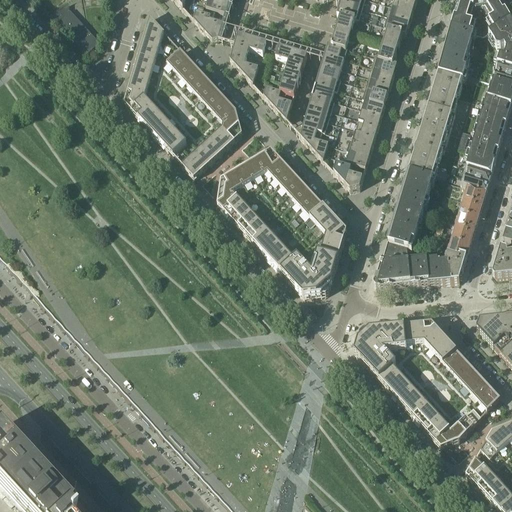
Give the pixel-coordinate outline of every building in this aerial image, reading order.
[(218,44),(231,0),(169,0),(183,14),(184,9),(197,12),(193,25),(212,46),(218,44)] [(354,13),(357,2),(350,0),(342,0),(340,8),(354,13)] [(391,34),(394,25),(397,15),(400,4),(401,0),(357,0),(357,2),(354,13),(351,22),(355,23),(355,25),(351,35),(366,40),(366,39),(370,40),(369,41),(384,45),(384,44),(387,34),(387,33),(391,34)] [(415,9),(417,0),(401,0),(400,4),(415,9)] [(483,41),(483,40),(488,37),(509,23),(504,15),(495,0),(461,0),(452,31),(474,38),(483,41)] [(412,19),(415,9),(400,4),(397,15),(412,19)] [(99,45),(94,40),(69,13),(68,12),(68,8),(69,8),(68,7),(66,8),(62,10),(58,12),(55,15),(53,16),(49,19),(85,58),(99,45)] [(351,22),(354,13),(340,8),(336,19),(340,20),(355,25),(355,23),(351,22)] [(409,29),(412,19),(397,15),(394,25),(409,29)] [(351,35),(355,25),(340,20),(336,35),(350,39),(351,35)] [(149,22),(143,44),(161,49),(164,38),(149,22)] [(511,27),(509,23),(488,37),(497,51),(500,52),(504,50),(506,54),(504,61),(500,60),(497,69),(511,73),(511,27)] [(405,40),(409,29),(394,25),(391,34),(387,33),(387,34),(402,39),(405,40)] [(452,31),(438,77),(461,85),(463,85),(470,61),(467,60),(474,38),(452,31)] [(397,53),(402,39),(387,34),(384,44),(384,45),(383,49),(397,53)] [(349,45),(349,43),(350,39),(336,35),(331,50),(346,54),(349,45)] [(161,49),(159,54),(162,57),(169,57),(166,54),(173,48),(164,38),(161,49)] [(249,54),(252,43),(238,38),(234,49),(249,54)] [(263,58),(266,47),(252,43),(249,54),(263,58)] [(350,174),(351,170),(354,159),(357,149),(360,138),(363,128),(366,118),(369,107),(373,97),(376,87),(379,76),(382,67),(378,65),(378,64),(382,53),(367,49),(367,50),(363,49),(364,48),(349,43),(349,45),(346,54),(345,56),(342,55),(339,64),(336,74),(333,85),(329,95),(326,105),(323,116),(320,126),(317,137),(314,145),(328,149),(323,167),(333,178),(336,170),(350,174)] [(143,44),(140,54),(158,59),(159,54),(161,49),(143,44)] [(173,48),(166,54),(169,57),(176,51),(173,48)] [(246,64),(249,54),(234,49),(231,59),(246,64)] [(345,56),(346,54),(331,50),(328,49),(324,59),(339,64),(342,55),(345,56)] [(393,68),(396,58),(397,53),(383,49),(382,53),(378,64),(393,68)] [(289,66),(292,55),(279,50),(275,62),(289,66)] [(145,101),(145,103),(151,111),(158,118),(165,126),(172,133),(179,141),(186,148),(172,161),(174,163),(180,169),(181,170),(190,162),(198,155),(206,148),(214,140),(222,133),(222,129),(215,121),(209,113),(202,106),(195,98),(188,91),(181,83),(174,76),(167,68),(181,56),(176,51),(169,57),(162,57),(159,54),(158,59),(155,70),(151,80),(148,90),(145,101)] [(140,54),(137,64),(155,70),(158,59),(140,54)] [(303,70),(306,60),(307,59),(292,55),(289,66),(303,70)] [(181,56),(167,68),(174,76),(188,64),(181,56)] [(242,78),(244,69),(246,64),(231,59),(230,65),(242,78)] [(336,74),(339,64),(324,59),(321,70),(336,74)] [(137,64),(134,75),(151,80),(155,70),(137,64)] [(188,64),(174,76),(181,83),(195,71),(188,64)] [(393,81),(396,69),(393,68),(378,64),(378,65),(382,67),(379,76),(393,81)] [(300,81),(303,70),(289,66),(286,77),(300,81)] [(253,90),(258,73),(244,69),(242,78),(253,90)] [(511,73),(497,69),(494,78),(511,83),(511,73)] [(333,85),(336,74),(321,70),(318,80),(333,85)] [(195,71),(181,83),(188,91),(201,79),(195,71)] [(134,75),(131,85),(148,90),(151,80),(134,75)] [(390,91),(393,81),(379,76),(376,87),(390,91)] [(300,84),(299,84),(300,81),(286,77),(282,88),(296,93),(298,87),(299,87),(300,84)] [(456,101),(460,90),(461,85),(438,77),(428,110),(451,117),(455,105),(465,108),(466,104),(456,101)] [(511,97),(511,83),(494,78),(492,86),(491,86),(489,91),(511,97)] [(201,79),(188,91),(195,98),(208,86),(201,79)] [(329,95),(333,85),(318,80),(315,91),(329,95)] [(131,85),(128,95),(145,101),(148,90),(131,85)] [(208,86),(195,98),(202,106),(215,94),(208,86)] [(387,101),(390,91),(376,87),(373,97),(387,101)] [(293,104),(296,93),(282,88),(280,97),(279,100),(293,104)] [(326,105),(329,95),(315,91),(314,94),(312,94),(312,97),(313,97),(311,101),(326,105)] [(511,111),(511,109),(511,97),(489,91),(486,103),(511,111)] [(275,111),(279,100),(280,97),(266,93),(263,102),(275,114),(275,111)] [(215,94),(202,106),(209,113),(222,101),(215,94)] [(128,95),(124,108),(131,116),(145,103),(145,101),(128,95)] [(384,112),(387,101),(373,97),(369,107),(384,112)] [(290,115),(293,104),(279,100),(275,111),(290,115)] [(222,101),(209,113),(215,121),(229,109),(222,101)] [(323,116),(326,105),(311,101),(308,111),(323,116)] [(145,103),(131,116),(138,123),(151,111),(145,103)] [(501,146),(506,129),(511,111),(486,103),(485,105),(486,105),(484,113),(481,122),(476,139),(501,146)] [(381,122),(384,112),(369,107),(366,118),(381,122)] [(229,109),(215,121),(222,129),(236,116),(229,109)] [(428,110),(418,143),(445,151),(455,118),(451,117),(428,110)] [(151,111),(138,123),(140,125),(145,131),(158,118),(151,111)] [(286,127),(290,115),(275,111),(275,114),(286,127)] [(320,126),(323,116),(308,111),(305,122),(320,126)] [(222,129),(222,133),(234,146),(242,139),(236,116),(222,129)] [(362,511),(310,455),(92,217),(0,117),(0,263),(22,288),(227,511),(362,511)] [(158,118),(145,131),(152,138),(165,126),(158,118)] [(378,132),(381,122),(366,118),(363,128),(378,132)] [(317,137),(320,126),(305,122),(302,132),(317,137)] [(165,126),(152,138),(159,146),(172,133),(165,126)] [(375,143),(378,132),(363,128),(360,138),(375,143)] [(312,154),(314,145),(317,137),(302,132),(299,141),(312,154)] [(172,133),(159,146),(165,153),(179,141),(172,133)] [(222,133),(214,140),(226,154),(234,146),(222,133)] [(462,135),(457,152),(465,155),(466,152),(464,151),(467,140),(469,140),(470,137),(462,135)] [(371,153),(375,143),(360,138),(357,149),(371,153)] [(501,146),(476,139),(473,149),(471,157),(496,164),(501,146)] [(214,140),(206,148),(218,161),(226,154),(214,140)] [(179,141),(165,153),(172,161),(186,148),(179,141)] [(445,151),(418,143),(417,149),(416,150),(415,151),(415,152),(414,153),(414,154),(414,155),(414,156),(414,157),(414,158),(409,175),(432,182),(440,155),(443,156),(445,151)] [(328,149),(314,145),(312,154),(323,167),(328,149)] [(206,148),(198,155),(210,168),(218,161),(206,148)] [(368,164),(371,153),(357,149),(354,159),(368,164)] [(271,154),(255,163),(265,179),(267,178),(267,177),(280,165),(271,154)] [(198,155),(190,162),(202,176),(210,168),(198,155)] [(496,164),(471,157),(469,164),(468,164),(466,172),(491,180),(496,164)] [(365,174),(368,164),(354,159),(351,170),(365,174)] [(190,162),(181,170),(193,184),(202,176),(190,162)] [(255,163),(245,170),(254,185),(265,179),(255,163)] [(280,165),(267,177),(267,178),(274,185),(288,172),(280,165)] [(245,170),(235,176),(244,191),(254,185),(245,170)] [(345,190),(348,180),(350,174),(336,170),(333,178),(345,190)] [(362,184),(365,174),(351,170),(350,174),(348,180),(362,184)] [(288,172),(274,185),(281,193),(295,180),(288,172)] [(491,180),(466,172),(464,182),(488,189),(491,180)] [(409,175),(401,201),(425,209),(433,182),(432,182),(409,175)] [(235,176),(224,182),(234,198),(244,191),(235,176)] [(234,198),(233,198),(237,204),(245,212),(252,220),(259,228),(266,236),(274,244),(281,251),(287,259),(295,267),(297,264),(304,271),(317,259),(320,260),(323,251),(326,241),(324,239),(317,232),(310,224),(303,216),(296,209),(289,201),(281,193),(274,185),(267,178),(265,179),(254,185),(244,191),(234,198)] [(295,180),(281,193),(289,201),(302,188),(295,180)] [(359,194),(362,184),(348,180),(345,190),(350,196),(359,194)] [(221,184),(217,209),(224,217),(237,204),(233,198),(234,198),(224,182),(221,184)] [(488,189),(464,182),(461,192),(466,193),(485,199),(488,189)] [(302,188),(289,201),(296,209),(309,196),(302,188)] [(485,199),(466,193),(459,220),(477,225),(485,199)] [(309,196),(296,209),(303,216),(316,204),(309,196)] [(401,201),(393,228),(417,236),(425,209),(401,201)] [(237,204),(224,217),(231,225),(245,212),(237,204)] [(316,204),(303,216),(310,224),(324,212),(316,204)] [(245,212),(231,225),(238,233),(252,220),(245,212)] [(324,212),(310,224),(317,232),(330,219),(324,212)] [(330,219),(317,232),(324,239),(337,227),(330,219)] [(252,220),(238,233),(246,241),(259,228),(252,220)] [(477,225),(459,220),(451,247),(469,252),(477,225)] [(511,225),(509,225),(503,244),(511,247),(511,225)] [(337,227),(324,239),(326,241),(343,247),(346,237),(337,227)] [(259,228),(246,241),(253,248),(266,236),(259,228)] [(417,236),(393,228),(387,247),(407,253),(411,254),(417,236)] [(266,236),(253,248),(260,256),(274,244),(266,236)] [(326,241),(323,251),(341,256),(343,247),(326,241)] [(274,244),(260,256),(267,264),(281,251),(274,244)] [(511,250),(511,247),(503,244),(500,253),(510,256),(511,250)] [(408,267),(407,253),(387,247),(381,266),(390,269),(408,267)] [(469,252),(451,247),(446,264),(445,267),(448,266),(448,273),(450,273),(452,288),(459,287),(469,252)] [(281,251),(267,264),(274,271),(287,259),(281,251)] [(323,251),(320,260),(338,265),(341,256),(323,251)] [(511,281),(511,255),(510,256),(500,253),(493,278),(492,280),(495,283),(511,281)] [(287,259),(274,271),(281,279),(281,280),(295,267),(287,259)] [(295,267),(281,280),(287,285),(300,300),(303,302),(321,300),(321,298),(328,297),(338,265),(320,260),(317,259),(304,271),(297,264),(295,267)] [(452,288),(450,273),(448,273),(448,266),(445,267),(437,267),(437,265),(427,266),(427,265),(409,267),(411,292),(452,288)] [(390,269),(381,266),(374,291),(378,295),(392,294),(390,269)] [(409,267),(408,267),(390,269),(392,294),(411,292),(409,267)] [(321,326),(339,316),(337,312),(319,323),(321,326)] [(511,321),(480,325),(476,333),(506,366),(511,359),(511,321)] [(423,330),(413,331),(415,350),(424,349),(425,349),(423,330)] [(432,330),(423,330),(425,349),(424,349),(428,353),(442,341),(432,330)] [(413,331),(403,332),(405,351),(415,350),(413,331)] [(358,346),(354,359),(356,361),(373,379),(378,384),(391,372),(394,369),(388,363),(396,356),(405,355),(405,351),(403,332),(363,336),(360,347),(358,346)] [(442,341),(428,353),(435,360),(449,348),(442,341)] [(449,348),(435,360),(442,368),(456,356),(449,348)] [(396,356),(388,363),(394,369),(391,372),(399,380),(406,388),(412,395),(420,403),(427,410),(434,418),(441,426),(448,434),(450,436),(473,415),(481,424),(487,417),(478,407),(471,399),(463,391),(456,383),(449,376),(442,368),(435,360),(428,353),(424,349),(415,350),(405,351),(405,355),(396,356)] [(456,356),(442,368),(449,376),(463,363),(456,356)] [(463,363),(449,376),(456,383),(470,371),(463,363)] [(470,371),(456,383),(463,391),(477,379),(470,371)] [(391,372),(378,384),(378,385),(385,392),(399,380),(391,372)] [(477,379),(463,391),(471,399),(484,387),(477,379)] [(399,380),(385,392),(392,400),(406,388),(399,380)] [(484,387),(471,399),(478,407),(491,395),(484,387)] [(406,388),(392,400),(399,408),(412,395),(406,388)] [(412,395),(399,408),(406,415),(420,403),(412,395)] [(491,395),(478,407),(487,417),(500,404),(491,395)] [(420,403),(406,415),(413,423),(427,410),(420,403)] [(427,410),(413,423),(420,431),(434,418),(427,410)] [(473,415),(450,436),(459,446),(481,424),(473,415)] [(434,418),(420,431),(428,439),(441,426),(434,418)] [(441,426),(428,439),(435,447),(448,434),(441,426)] [(511,427),(501,432),(511,443),(511,427)] [(492,436),(491,436),(500,445),(492,452),(497,458),(511,444),(511,443),(501,432),(492,436)] [(66,511),(70,509),(0,433),(0,491),(19,511),(66,511)] [(448,434),(435,447),(441,453),(459,446),(450,436),(448,434)] [(491,436),(480,455),(489,465),(497,458),(492,452),(500,445),(491,436)] [(477,462),(476,464),(484,473),(491,481),(499,489),(506,497),(511,503),(511,444),(497,458),(489,465),(480,455),(476,462),(477,462)] [(476,462),(465,480),(471,486),(484,473),(476,464),(477,462),(476,462)] [(484,473),(471,486),(478,493),(491,481),(484,473)] [(491,481),(478,493),(485,501),(499,489),(491,481)] [(499,489),(485,501),(492,509),(506,497),(499,489)] [(511,503),(506,497),(492,509),(494,511),(504,511),(511,505),(511,503)]
